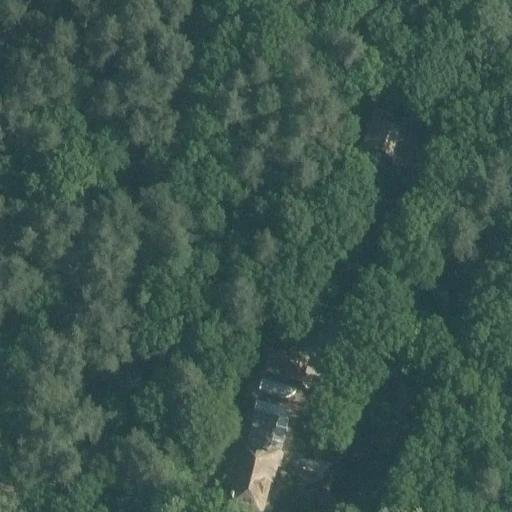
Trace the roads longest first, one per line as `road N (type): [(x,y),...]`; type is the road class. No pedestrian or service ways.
road 1 (unclassified): [(95,511),(87,494),(108,404),(220,0)]
road 2 (track): [(337,350),(392,366),(404,389),(403,462),(384,511)]
